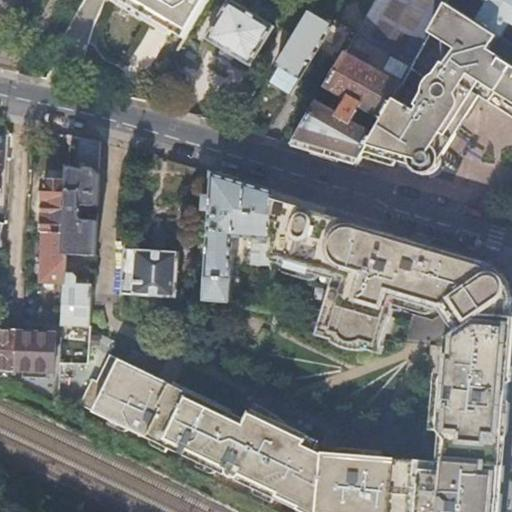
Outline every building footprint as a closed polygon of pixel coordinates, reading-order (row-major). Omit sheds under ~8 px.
[(126,0),(187,35),(207,0),(126,0)] [(231,0),(229,0),(207,38),(251,65),(275,26),(231,0)] [(450,2),(451,0),(377,0),(346,54),(402,86),(450,2)] [(511,0),(488,0),(491,2),(479,21),(494,30),(503,17),(511,22),(511,26),(510,30),(511,31),(511,36),(509,40),(511,42),(511,0)] [(494,30),(479,21),(450,2),(402,86),(384,117),(373,135),(363,152),(363,153),(406,165),(407,169),(411,174),(413,175),(418,178),(424,179),(429,177),(432,176),(434,174),(437,169),(438,167),(439,161),(479,99),(494,109),(501,97),(503,98),(511,83),(511,42),(509,40),(494,30)] [(331,25),(310,11),(277,65),(300,78),(331,25)] [(128,69),(145,77),(166,36),(149,28),(128,69)] [(384,117),(402,86),(346,54),(327,85),(347,96),(337,113),(317,103),(293,144),(357,163),(363,153),(363,152),(373,135),(353,123),(363,105),(384,117)] [(511,83),(503,98),(511,103),(511,83)] [(511,103),(503,98),(501,97),(494,109),(511,120),(511,103)] [(67,251),(94,253),(97,217),(84,216),(82,213),(83,202),(98,203),(100,169),(99,169),(101,139),(81,135),(80,165),(69,161),(69,180),(70,180),(67,230),(67,251)] [(270,263),(271,254),(275,189),(213,171),(204,298),(229,300),(234,233),(252,234),(251,262),(270,263)] [(46,179),(44,230),(67,230),(70,180),(69,180),(46,179)] [(511,315),(511,287),(511,285),(508,280),(500,268),(489,261),(482,258),(361,221),(347,217),(348,212),(275,189),(271,254),(283,256),(335,271),(325,309),(320,324),(336,328),(334,338),(337,340),(341,342),(344,344),(348,345),(352,347),(356,347),(360,348),(364,348),(367,338),(383,343),(393,306),(397,293),(436,305),(441,302),(448,314),(457,328),(481,313),(511,315)] [(360,218),(359,215),(348,212),(347,217),(361,221),(360,218)] [(67,230),(44,230),(43,280),(65,281),(66,270),(67,251),(67,230)] [(126,246),(123,291),(177,295),(179,250),(126,246)] [(64,318),(64,322),(89,323),(90,316),(92,283),(77,282),(78,275),(74,271),(66,270),(65,281),(64,304),(64,318)] [(42,303),(64,304),(65,281),(43,280),(42,303)] [(430,309),(436,305),(397,293),(393,306),(401,308),(403,302),(428,309),(430,309)] [(498,511),(511,346),(511,315),(481,313),(457,328),(454,331),(451,351),(446,350),(440,428),(448,438),(446,464),(417,462),(417,459),(379,455),(375,454),(324,449),(324,451),(322,450),(321,453),(319,511),(498,511)] [(0,366),(10,367),(18,368),(20,330),(0,329),(0,366)] [(20,330),(18,368),(27,368),(49,369),(55,369),(57,332),(20,330)] [(319,511),(321,453),(322,450),(305,442),(310,433),(267,412),(261,424),(175,382),(170,394),(154,386),(159,374),(111,352),(94,376),(98,378),(82,402),(279,497),(281,494),(302,504),(300,507),(311,511),(319,511)] [(0,373),(10,374),(10,367),(0,366),(0,373)] [(175,382),(159,374),(154,386),(170,394),(175,382)] [(279,497),(300,507),(302,504),(281,494),(279,497)]
